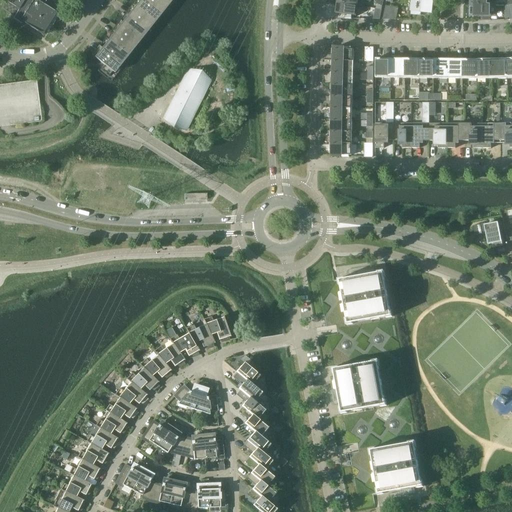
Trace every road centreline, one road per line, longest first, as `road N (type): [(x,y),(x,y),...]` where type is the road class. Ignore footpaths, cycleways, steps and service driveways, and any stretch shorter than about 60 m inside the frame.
road 1 (tertiary): [(258,218),(133,223),(0,194)]
road 2 (tertiary): [(0,210),(105,235),(258,234)]
road 3 (residential): [(511,280),(405,233),(307,225)]
road 4 (residential): [(314,166),(511,167)]
road 5 (residential): [(511,38),(316,36)]
road 6 (residential): [(331,511),(298,333)]
road 7 (tertiary): [(275,200),(268,35)]
road 8 (tertiary): [(280,35),(286,200)]
road 9 (residential): [(125,449),(176,382),(219,356)]
road 10 (residential): [(314,166),(316,36)]
road 11 (residential): [(236,477),(219,356)]
